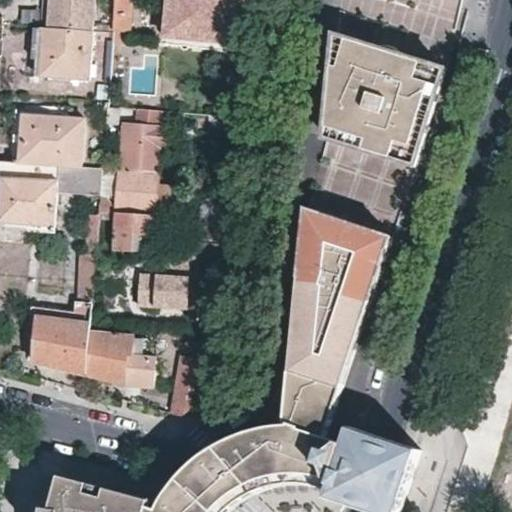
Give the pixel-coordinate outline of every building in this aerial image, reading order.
[(91,27),(92,0),(48,0),(48,6),(42,6),(40,22),(91,27)] [(112,0),(111,28),(129,29),(130,0),(112,0)] [(163,0),(161,35),(257,43),(260,0),(163,0)] [(87,77),(91,27),(40,22),(32,22),(28,63),(36,65),(36,72),(87,77)] [(347,36),(336,33),(336,34),(332,64),(338,65),(347,36)] [(361,146),(416,163),(443,70),(444,66),(347,36),(338,65),(332,64),(326,125),(347,131),(364,137),(361,146)] [(105,104),(104,122),(117,123),(118,114),(119,106),(105,104)] [(119,106),(118,114),(134,116),(134,107),(119,106)] [(134,107),(134,116),(133,121),(159,122),(160,109),(134,107)] [(5,161),(14,162),(19,112),(10,111),(5,161)] [(14,162),(77,167),(81,118),(19,112),(14,162)] [(123,120),(120,167),(155,171),(158,148),(165,148),(167,124),(159,122),(133,121),(123,120)] [(347,131),(326,125),(324,134),(324,135),(343,140),(347,131)] [(343,140),(361,146),(364,137),(347,131),(343,140)] [(99,195),(101,169),(77,167),(14,162),(5,161),(0,161),(0,162),(0,221),(55,226),(57,192),(99,195)] [(117,200),(116,210),(152,213),(153,203),(154,184),(155,171),(120,167),(117,200)] [(164,184),(154,184),(153,203),(163,204),(164,184)] [(243,201),(201,199),(199,218),(241,222),(243,201)] [(98,203),(98,208),(116,210),(117,200),(99,200),(98,203)] [(87,202),(83,253),(93,254),(95,254),(98,208),(98,203),(87,202)] [(290,371),(342,388),(391,236),(304,208),(293,330),(290,371)] [(116,210),(112,251),(132,253),(134,235),(150,236),(152,213),(116,210)] [(241,222),(199,218),(197,238),(239,241),(241,222)] [(222,246),(189,244),(187,257),(221,260),(222,246)] [(92,281),(95,254),(93,254),(83,253),(78,253),(75,279),(92,281)] [(196,265),(155,260),(151,299),(192,304),(196,265)] [(92,288),(92,281),(75,279),(74,299),(91,300),(92,288)] [(89,320),(89,321),(107,323),(110,290),(92,288),(91,300),(89,320)] [(89,320),(91,300),(74,299),(72,321),(89,323),(89,321),(89,320)] [(89,323),(72,321),(36,316),(31,361),(84,374),(88,331),(89,323)] [(88,331),(84,374),(123,384),(131,385),(159,387),(162,360),(152,359),(134,356),(136,338),(88,331)] [(134,356),(152,359),(153,340),(136,338),(134,356)] [(180,359),(168,411),(194,418),(205,364),(180,359)] [(190,468),(180,479),(216,511),(230,511),(235,507),(242,502),(250,496),(266,489),(285,484),(302,483),(305,483),(316,484),(328,487),(336,490),(342,492),(339,502),(364,509),(372,511),(400,511),(422,449),(391,439),(351,425),(346,442),(325,436),(329,427),(340,393),(342,388),(290,371),(284,425),(279,425),(263,428),(253,432),(252,432),(241,436),(228,441),(217,446),(209,452),(197,461),(190,468)] [(151,511),(155,499),(114,488),(64,475),(55,500),(42,505),(39,511),(151,511)] [(216,511),(180,479),(176,483),(170,490),(163,501),(155,499),(151,511),(216,511)]
